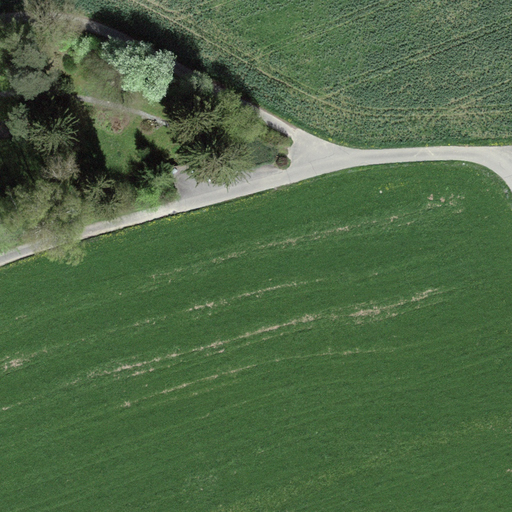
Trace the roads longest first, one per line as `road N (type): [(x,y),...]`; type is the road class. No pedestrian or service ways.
road 1 (track): [(326,164),(295,133),(103,31),(48,16),(0,20)]
road 2 (track): [(326,164),(0,260)]
road 3 (track): [(511,153),(326,164)]
